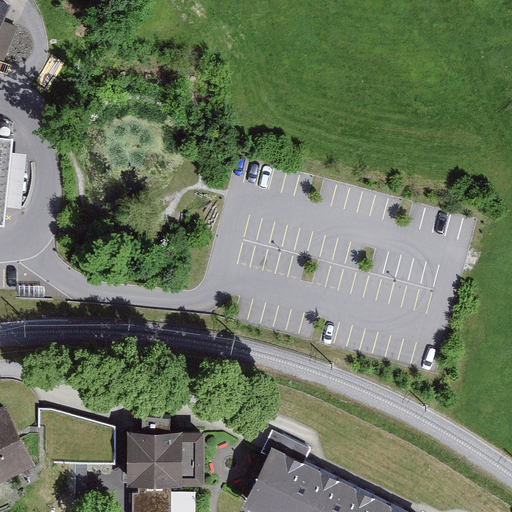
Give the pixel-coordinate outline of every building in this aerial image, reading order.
[(0,3),(0,61),(5,64),(21,30),(1,20),(7,7),(0,3)] [(0,219),(1,219),(3,206),(21,208),(26,152),(11,150),(12,132),(0,130),(0,219)] [(0,405),(0,484),(33,469),(2,404),(0,405)] [(42,411),(43,463),(115,464),(116,429),(54,412),(42,411)] [(169,414),(124,414),(123,485),(196,486),(197,433),(168,432),(169,414)] [(407,511),(270,443),(241,501),(260,510),(262,511),(407,511)]
